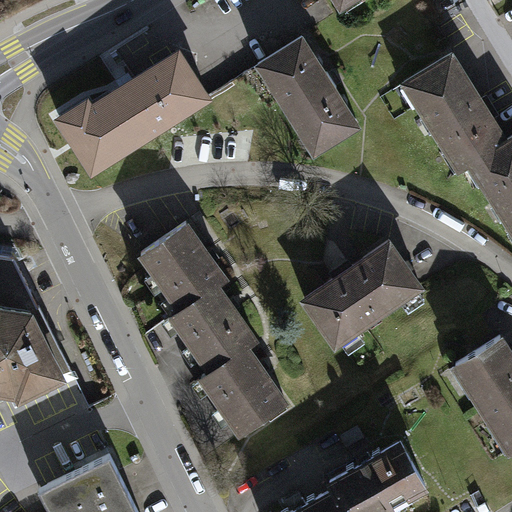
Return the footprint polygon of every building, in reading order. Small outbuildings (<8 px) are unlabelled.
[(331,0),(342,17),(369,0),(331,0)] [(299,37),(254,66),(313,157),(358,128),(299,37)] [(511,131),(508,134),(453,46),(400,80),(458,172),(469,165),(511,234),(511,131)] [(175,55),(54,124),(83,174),(204,105),(175,55)] [(187,217),(137,254),(173,310),(167,315),(204,371),(197,377),(237,436),(288,403),(249,345),(258,338),(234,303),(224,288),(221,283),(228,277),(187,217)] [(391,243),(306,297),(338,346),(423,291),(391,243)] [(70,372),(10,258),(0,256),(0,396),(12,399),(70,372)] [(511,355),(501,339),(455,370),(511,454),(511,355)] [(325,490),(285,511),(385,511),(427,489),(402,443),(323,486),(325,490)] [(138,511),(109,453),(37,490),(47,511),(55,511),(58,511),(138,511)]
